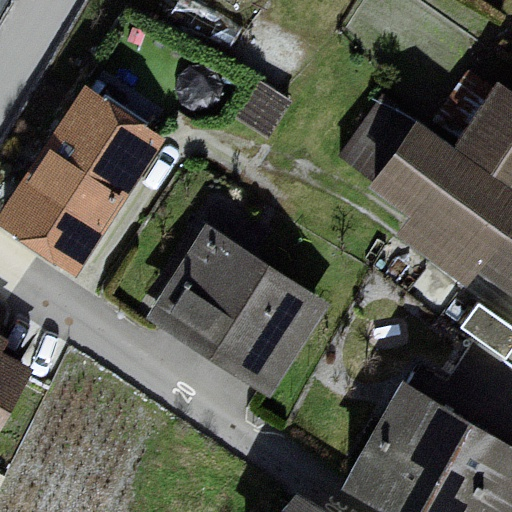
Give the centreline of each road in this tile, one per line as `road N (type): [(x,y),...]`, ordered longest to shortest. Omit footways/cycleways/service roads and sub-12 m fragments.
road 1 (residential): [(0,264),(243,435)]
road 2 (residential): [(243,435),(360,511)]
